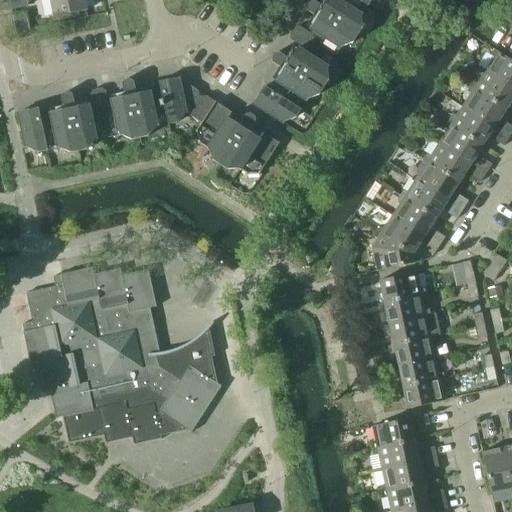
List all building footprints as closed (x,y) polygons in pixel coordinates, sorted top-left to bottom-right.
[(13,0),(9,1),(11,10),(27,6),(26,0),(13,0)] [(86,11),(83,0),(49,0),(53,18),(86,11)] [(361,17),(366,8),(354,0),(328,0),(320,13),(357,36),(361,29),(361,17)] [(352,43),(357,36),(320,13),(309,29),(311,31),(309,34),(299,27),(294,28),(292,32),(334,58),(341,48),(352,43)] [(327,69),(334,58),(292,32),(289,36),(290,40),(301,47),(299,50),(297,49),(286,65),(323,88),(327,81),(327,69)] [(511,88),(511,61),(493,50),(489,56),(493,58),(485,71),(511,88)] [(318,96),(323,88),(286,65),(275,82),(277,83),(275,86),(271,84),(267,85),(266,86),(301,109),(306,100),(318,96)] [(506,110),(511,99),(511,88),(485,71),(476,85),(472,83),(469,87),(506,110)] [(184,114),(185,114),(178,78),(158,83),(158,84),(157,85),(166,125),(176,123),(184,114)] [(198,95),(197,91),(178,78),(185,114),(186,114),(201,123),(215,102),(206,96),(201,97),(201,98),(198,96),(198,95)] [(155,127),(166,125),(157,85),(155,85),(152,90),(152,91),(130,96),(139,139),(147,137),(155,127)] [(295,118),(301,109),(266,86),(265,88),(263,87),(252,104),(283,123),(284,122),(295,118)] [(494,128),(506,110),(469,87),(466,92),(470,94),(461,107),(494,128)] [(139,139),(130,96),(111,100),(111,103),(108,104),(105,91),(101,89),(97,90),(107,138),(119,136),(131,141),(139,139)] [(94,141),(107,138),(97,90),(92,91),(89,94),(92,107),(89,108),(88,105),(69,109),(78,152),(87,150),(94,141)] [(203,146),(227,110),(215,102),(201,123),(195,132),(200,144),(203,146)] [(482,146),(494,128),(461,107),(452,120),(449,118),(446,123),(482,146)] [(48,151),(39,110),(38,110),(37,108),(18,113),(25,148),(26,148),(37,153),(48,151)] [(70,154),(78,152),(69,109),(50,113),(50,116),(46,117),(45,112),(41,109),(39,110),(48,151),(58,149),(70,154)] [(227,119),(231,113),(227,110),(203,146),(207,148),(206,149),(207,150),(212,161),(219,165),(243,129),(227,119)] [(470,164),(482,146),(446,123),(443,128),(447,131),(438,144),(470,164)] [(500,132),(508,137),(511,131),(511,128),(505,124),(500,132)] [(266,135),(262,133),(258,139),(243,129),(219,165),(226,170),(238,169),(239,170),(240,169),(243,172),(266,135)] [(502,147),(508,137),(500,132),(494,141),(502,147)] [(246,174),(259,173),(278,143),(266,135),(243,172),(246,174)] [(459,183),(470,164),(438,144),(429,157),(426,155),(423,160),(459,183)] [(476,168),(485,174),(491,165),(482,159),(476,168)] [(447,201),(459,183),(423,160),(420,164),(424,167),(415,180),(447,201)] [(480,183),(485,174),(476,168),(470,177),(480,183)] [(435,219),(447,201),(415,180),(406,194),(402,191),(400,196),(435,219)] [(453,204),(462,210),(468,201),(458,195),(453,204)] [(424,237),(435,219),(400,196),(396,201),(400,203),(392,216),(424,237)] [(456,219),(462,210),(453,204),(447,213),(456,219)] [(412,255),(424,237),(392,216),(383,230),(379,228),(376,232),(412,255)] [(414,263),(412,255),(376,232),(373,237),(377,240),(372,247),(376,271),(414,263)] [(429,241),(439,247),(444,238),(435,232),(429,241)] [(433,256),(439,247),(429,241),(423,250),(433,256)] [(492,267),(499,272),(506,261),(498,256),(492,267)] [(6,258),(0,258),(0,274),(9,273),(6,258)] [(464,276),(473,274),(470,261),(461,263),(464,276)] [(493,282),(499,272),(492,267),(485,277),(493,282)] [(158,354),(156,346),(157,345),(157,344),(156,344),(154,336),(155,336),(155,335),(154,335),(152,327),(153,327),(153,326),(152,326),(150,318),(151,318),(151,316),(150,317),(148,309),(156,307),(147,270),(146,270),(147,271),(121,277),(120,269),(119,269),(119,270),(93,276),(92,268),(91,268),(91,269),(61,275),(61,274),(60,275),(60,276),(52,277),(55,287),(25,293),(32,323),(22,325),(24,332),(23,333),(23,334),(24,333),(30,363),(29,363),(29,364),(37,362),(44,392),(43,392),(43,393),(51,392),(56,417),(55,417),(55,418),(63,417),(69,442),(68,442),(68,444),(103,436),(105,444),(106,444),(106,442),(131,437),(133,445),(134,445),(134,444),(159,439),(160,440),(161,439),(160,435),(185,430),(191,433),(191,432),(190,431),(204,410),(205,410),(206,409),(205,409),(219,387),(220,387),(221,387),(215,383),(210,358),(214,357),(214,355),(213,356),(207,330),(211,325),(213,323),(211,322),(201,334),(188,343),(173,350),(158,354)] [(384,303),(425,294),(424,289),(419,290),(415,273),(379,281),(384,303)] [(475,285),(473,274),(464,276),(466,287),(475,285)] [(478,298),(475,285),(466,287),(469,300),(478,298)] [(500,286),(489,289),(491,298),(502,295),(500,286)] [(388,324),(435,314),(435,313),(429,314),(426,300),(425,294),(384,303),(388,324)] [(492,323),(501,321),(498,309),(489,311),(492,323)] [(475,327),(484,325),(481,313),(472,315),(475,327)] [(393,345),(440,335),(435,314),(388,324),(393,345)] [(492,323),(494,335),(503,332),(501,321),(492,323)] [(478,339),(486,338),(484,325),(475,327),(478,339)] [(397,366),(434,358),(430,343),(435,342),(434,337),(440,335),(393,345),(397,366)] [(498,353),(501,366),(510,364),(507,351),(498,353)] [(484,369),(493,367),(490,355),(482,357),(484,369)] [(402,388),(443,378),(442,373),(437,374),(434,358),(397,366),(402,388)] [(487,382),(496,380),(493,367),(484,369),(487,382)] [(406,409),(443,401),(440,385),(444,384),(443,378),(402,388),(406,409)] [(426,415),(416,417),(418,428),(429,425),(426,415)] [(372,450),(414,441),(409,419),(377,426),(372,427),(376,443),(371,444),(372,450)] [(382,470),(418,462),(414,441),(372,450),(373,455),(378,454),(382,470)] [(511,490),(511,489),(511,445),(502,448),(511,490)] [(425,460),(436,458),(433,447),(423,450),(425,460)] [(490,494),(511,490),(502,448),(481,452),(490,494)] [(436,458),(425,460),(427,471),(438,468),(436,458)] [(381,492),(423,483),(418,462),(382,470),(385,486),(380,487),(381,492)] [(391,511),(427,504),(423,483),(381,492),(382,498),(387,496),(391,511)] [(434,503),(445,500),(443,490),(432,492),(434,503)] [(445,500),(434,503),(436,511),(439,511),(447,510),(445,500)]
